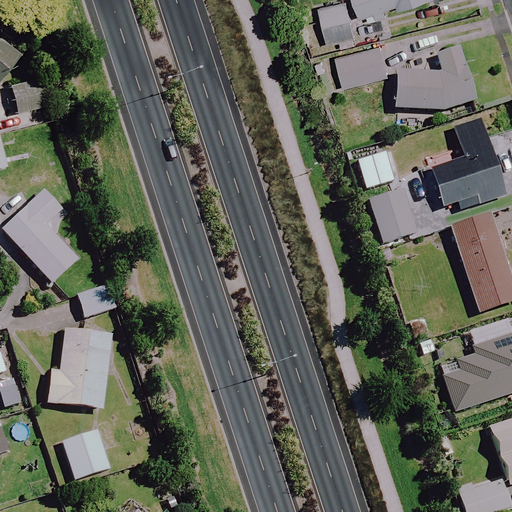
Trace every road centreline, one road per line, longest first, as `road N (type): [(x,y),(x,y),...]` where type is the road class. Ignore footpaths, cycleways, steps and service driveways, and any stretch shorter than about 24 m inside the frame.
road 1 (primary): [(182,0),(349,511)]
road 2 (primary): [(279,511),(112,0)]
